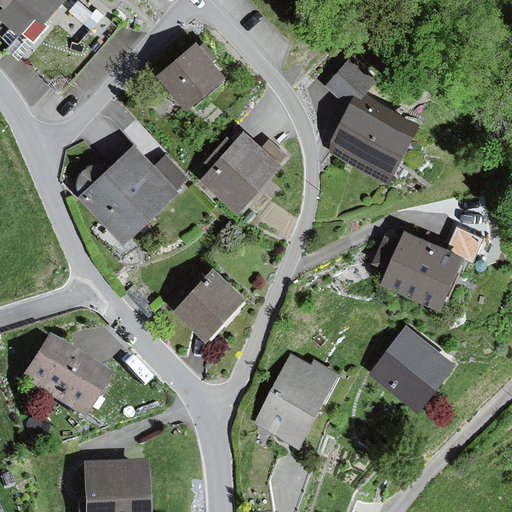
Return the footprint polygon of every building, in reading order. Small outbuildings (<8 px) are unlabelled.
[(11,0),(8,4),(0,11),(0,12),(22,31),(40,11),(49,19),(65,0),(11,0)] [(65,0),(49,19),(40,11),(22,31),(9,46),(61,91),(121,23),(94,0),(65,0)] [(200,41),(165,69),(191,101),(226,74),(200,41)] [(379,78),(353,56),(327,85),(352,107),(361,91),(367,94),(379,78)] [(367,94),(361,91),(352,107),(331,149),(393,181),(423,123),(367,94)] [(213,166),(203,177),(241,210),(289,155),(269,138),(264,143),(247,128),(238,139),(230,132),(206,159),(213,166)] [(83,192),(81,193),(127,241),(182,189),(180,187),(157,162),(137,141),(111,166),(109,163),(102,161),(95,162),(89,164),(85,167),(80,179),(80,187),(83,192)] [(168,153),(157,162),(180,187),(190,177),(168,153)] [(404,241),(389,235),(378,260),(393,266),(387,279),(446,303),(467,252),(409,228),(404,241)] [(218,268),(179,306),(206,334),(245,296),(218,268)] [(135,285),(129,291),(152,315),(158,309),(135,285)] [(408,326),(373,372),(419,407),(454,361),(408,326)] [(111,377),(48,338),(24,375),(87,415),(111,377)] [(313,363),(294,354),(257,424),(302,447),(341,372),(315,359),(313,363)] [(268,481),(278,457),(253,445),(243,472),(252,475),(257,511),(263,511),(274,510),(268,481)] [(148,511),(148,462),(86,463),(87,511),(148,511)]
